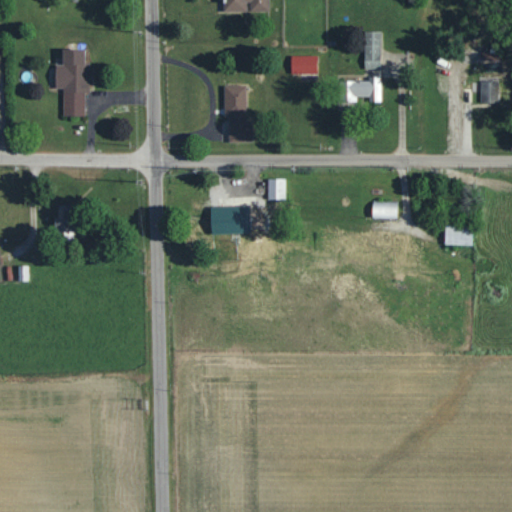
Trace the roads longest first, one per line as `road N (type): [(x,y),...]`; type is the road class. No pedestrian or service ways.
road 1 (residential): [(155,511),(148,0)]
road 2 (residential): [(0,156),(511,159)]
